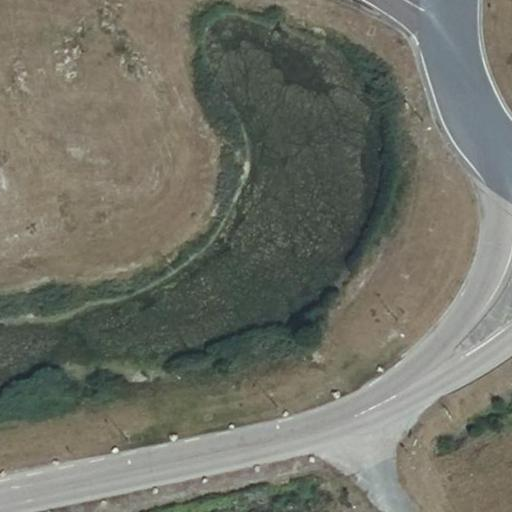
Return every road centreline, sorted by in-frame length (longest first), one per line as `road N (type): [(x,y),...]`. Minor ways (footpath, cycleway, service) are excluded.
road 1 (unclassified): [(0,500),(345,425),(401,395)]
road 2 (unclassified): [(507,160),(502,235),(486,278),(401,395)]
road 3 (unclassified): [(450,37),(469,105),(507,160)]
road 4 (unclassified): [(401,395),(511,339)]
